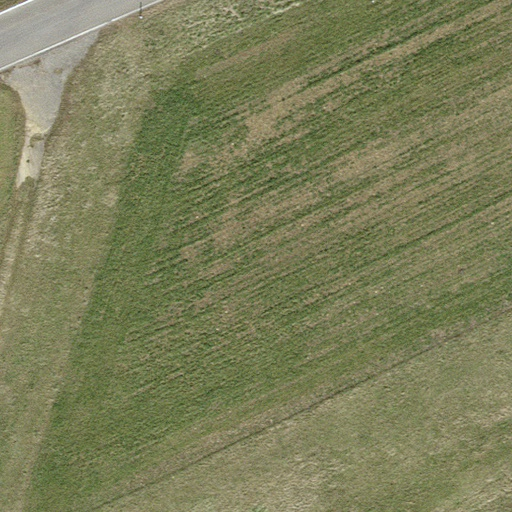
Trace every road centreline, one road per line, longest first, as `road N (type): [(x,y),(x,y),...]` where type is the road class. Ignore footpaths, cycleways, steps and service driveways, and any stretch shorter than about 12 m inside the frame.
road 1 (track): [(98,7),(0,370)]
road 2 (tertiary): [(116,0),(0,51)]
